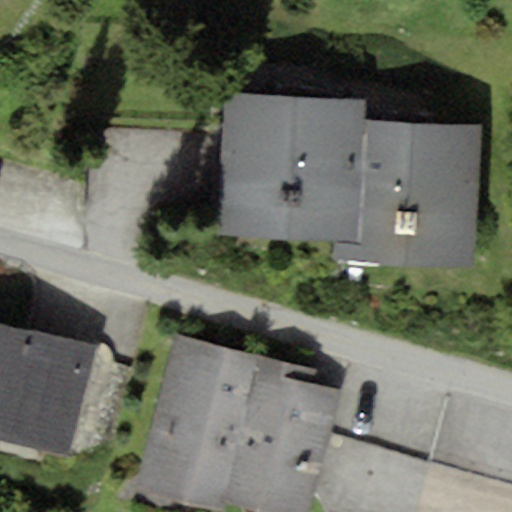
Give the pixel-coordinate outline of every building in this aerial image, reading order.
[(369,100),(229,91),(221,230),(360,239),(369,100)] [(481,126),(368,120),(360,255),(474,261),(481,126)] [(94,347),(0,323),(0,443),(66,460),(94,347)] [(311,511),(342,374),(179,337),(146,484),(268,511),(311,511)] [(511,511),(511,484),(333,437),(313,509),(325,511),(511,511)]
